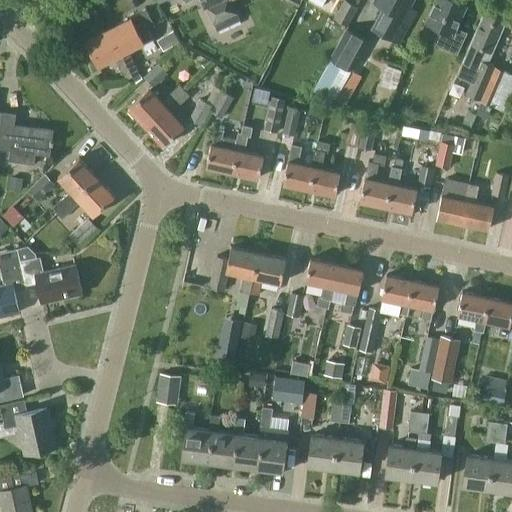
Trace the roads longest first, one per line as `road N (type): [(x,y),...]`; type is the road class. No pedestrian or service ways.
road 1 (residential): [(511,266),(157,185)]
road 2 (residential): [(81,483),(157,185)]
road 3 (residential): [(157,185),(0,0)]
road 4 (residential): [(289,511),(81,483)]
